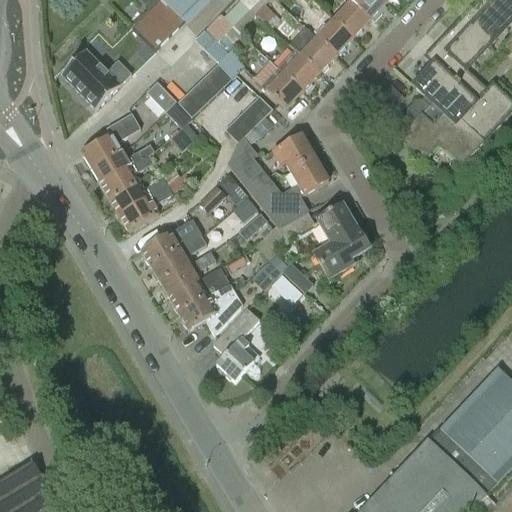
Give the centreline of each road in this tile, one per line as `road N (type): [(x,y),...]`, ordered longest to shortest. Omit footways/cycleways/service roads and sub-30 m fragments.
road 1 (residential): [(205,440),(264,402),(390,263),(327,123),(435,0)]
road 2 (residential): [(205,440),(41,170)]
